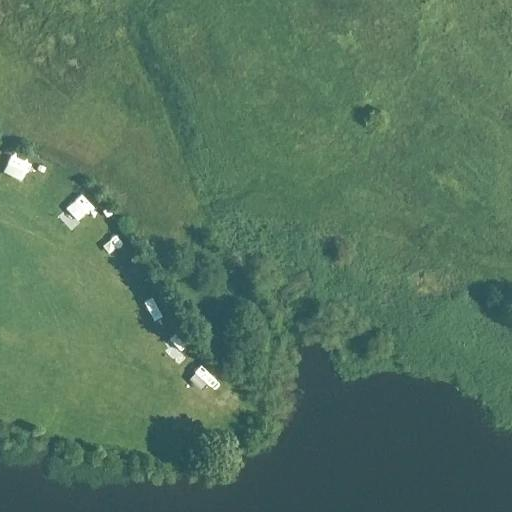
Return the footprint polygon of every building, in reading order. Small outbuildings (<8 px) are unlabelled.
[(0,369),(16,369),(16,358),(0,357),(0,369)] [(189,377),(179,374),(175,388),(207,396),(214,371),(192,365),(189,377)] [(50,403),(72,409),(80,382),(58,375),(50,403)] [(96,405),(123,411),(126,396),(100,390),(96,405)] [(171,413),(165,432),(185,438),(191,418),(171,413)]
